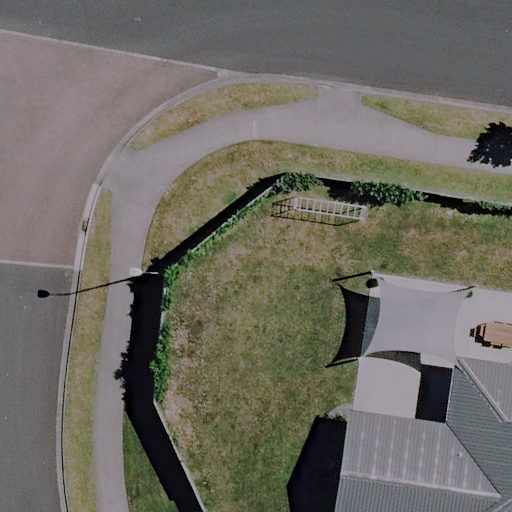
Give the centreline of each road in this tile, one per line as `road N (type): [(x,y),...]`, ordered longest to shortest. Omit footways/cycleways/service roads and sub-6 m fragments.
road 1 (tertiary): [(223,0),(511,42)]
road 2 (residential): [(0,133),(11,0)]
